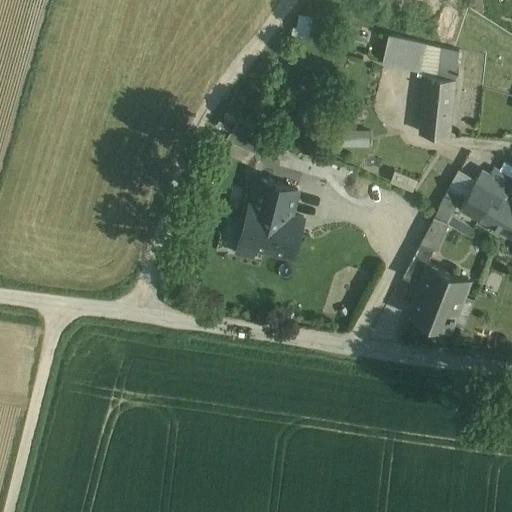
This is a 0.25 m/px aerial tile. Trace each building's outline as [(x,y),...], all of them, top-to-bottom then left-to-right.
[(311,36),(315,13),(302,11),(298,34),(311,36)] [(427,40),(391,32),(385,58),(421,66),(427,40)] [(443,44),(427,40),(421,66),(427,68),(427,73),(439,74),(443,44)] [(459,48),(443,44),(439,74),(456,76),(459,48)] [(427,73),(426,73),(420,129),(450,133),(456,76),(439,74),(427,73)] [(511,123),(511,108),(495,107),(491,137),(510,139),(511,123)] [(266,128),(238,115),(228,136),(255,150),(266,128)] [(358,129),(342,128),(342,142),(358,143),(358,129)] [(264,153),(240,239),(241,239),(242,236),(256,239),(256,242),(293,252),(292,253),(294,253),(305,212),(303,212),(303,213),(276,206),(281,188),(287,190),(295,162),(264,153)] [(511,164),(504,161),(499,170),(511,177),(511,164)] [(418,177),(395,168),(391,179),(413,189),(418,177)] [(477,179),(463,206),(485,217),(493,200),(502,204),(507,196),(511,187),(511,177),(499,170),(494,168),(486,184),(477,179)] [(464,192),(452,184),(440,204),(452,211),(464,192)] [(511,197),(507,196),(502,204),(493,200),(485,217),(498,224),(495,229),(501,232),(503,227),(511,230),(511,197)] [(464,284),(425,264),(414,282),(416,283),(404,307),(442,327),(464,284)]
